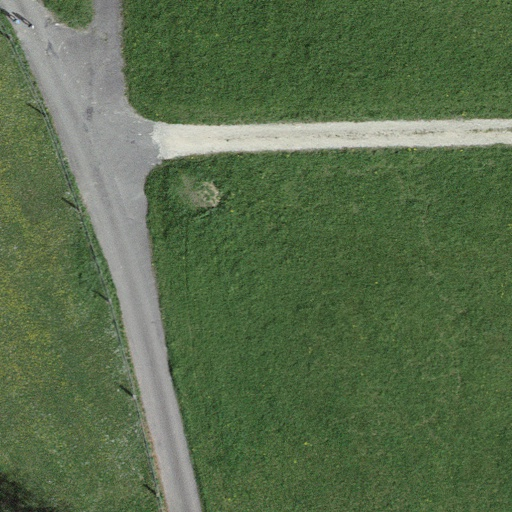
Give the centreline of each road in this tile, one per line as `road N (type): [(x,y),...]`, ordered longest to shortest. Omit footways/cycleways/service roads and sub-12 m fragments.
road 1 (unclassified): [(15,0),(115,142),(186,511)]
road 2 (track): [(511,129),(115,142)]
